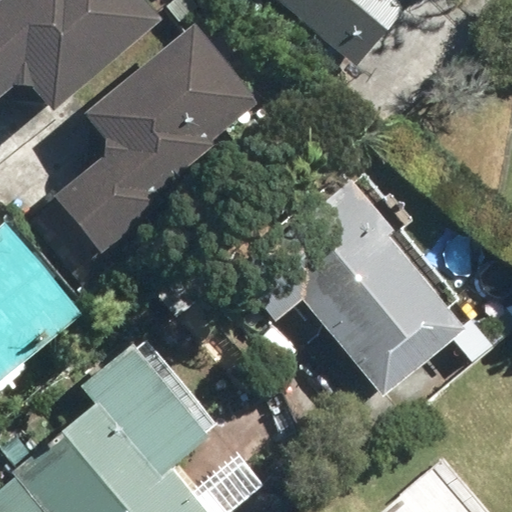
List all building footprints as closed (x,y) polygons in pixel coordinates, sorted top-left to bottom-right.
[(53,119),(162,18),(145,0),(1,0),(0,1),(0,102),(20,84),(53,119)] [(276,0),(365,68),(414,4),(408,0),(276,0)] [(261,103),(190,22),(83,116),(109,146),(51,197),(103,256),(168,199),(161,191),(261,103)] [(392,242),(418,221),(390,188),(364,209),(339,179),(254,249),(382,404),(467,333),(392,242)] [(0,229),(0,395),(83,316),(0,229)] [(0,511),(204,511),(167,468),(218,426),(141,334),(75,389),(90,406),(0,481),(0,511)]
